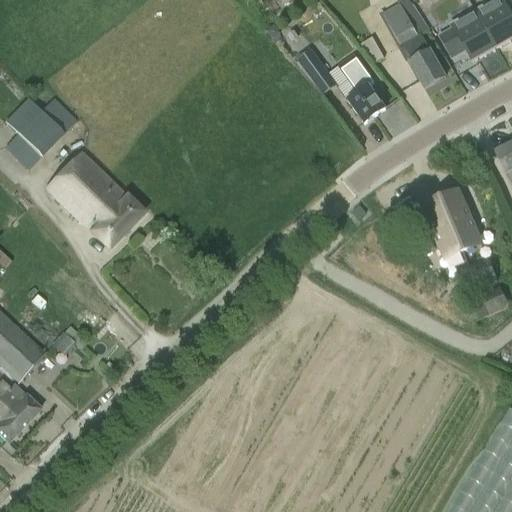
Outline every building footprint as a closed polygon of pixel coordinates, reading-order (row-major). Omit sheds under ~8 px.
[(340,0),(348,8),(354,4),(350,0),(340,0)] [(511,0),(508,0),(504,2),(502,0),(500,0),(476,13),(497,50),(511,41),(511,0)] [(421,37),(430,32),(412,2),(400,9),(399,6),(381,16),(424,92),(445,80),(421,37)] [(464,52),(471,65),(497,50),(476,13),(450,28),(452,31),(442,37),(453,58),(464,52)] [(378,66),(398,55),(385,31),(364,43),(378,66)] [(296,63),(321,97),(336,86),(311,53),(296,63)] [(358,95),(346,103),(363,127),(384,111),(368,89),(368,88),(373,85),(356,62),(342,72),(345,76),(358,95)] [(64,141),(61,138),(76,124),(53,101),(39,115),(28,104),(5,126),(18,139),(5,151),(27,173),(39,160),(42,163),(64,141)] [(511,145),(494,154),(505,177),(507,176),(511,185),(511,145)] [(108,253),(144,215),(82,155),(46,192),(108,253)] [(481,246),(460,195),(421,211),(442,262),(481,246)] [(454,274),(464,298),(498,284),(488,261),(454,274)] [(476,324),(509,310),(499,289),(466,303),(476,324)] [(0,438),(8,446),(40,413),(10,385),(13,382),(17,386),(45,355),(0,313),(0,369),(0,370),(0,369),(0,438)] [(511,511),(511,412),(500,407),(445,511),(511,511)]
